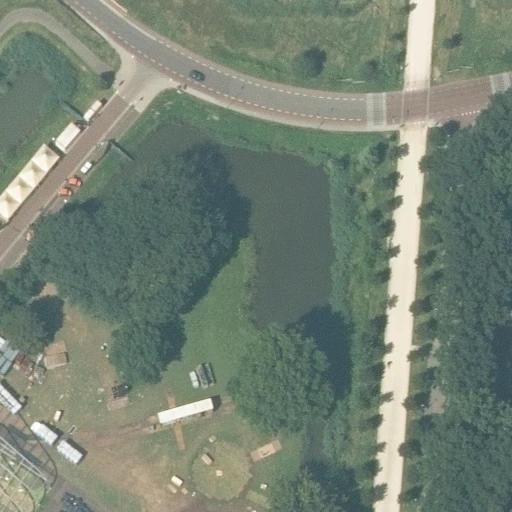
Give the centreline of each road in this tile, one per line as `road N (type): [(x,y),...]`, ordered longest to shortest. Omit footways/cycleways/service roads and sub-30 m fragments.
road 1 (unclassified): [(429,511),(460,99)]
road 2 (unclassified): [(460,99),(362,109),(287,103),(231,88),(159,54)]
road 3 (unclassified): [(159,54),(0,244)]
